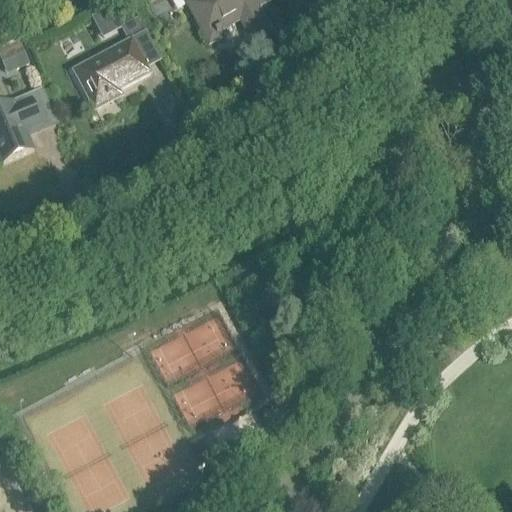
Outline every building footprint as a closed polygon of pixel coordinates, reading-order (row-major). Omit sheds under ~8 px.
[(215,0),(211,3),(209,0),(170,0),(177,13),(187,8),(193,19),(197,17),(206,32),(202,34),(212,52),(223,45),(221,42),(226,39),(224,36),(240,27),(252,47),(271,36),(250,0),(215,0)] [(136,24),(125,3),(109,11),(121,33),(136,24)] [(136,24),(121,33),(128,47),(132,45),(146,38),(138,23),(136,24)] [(0,54),(8,76),(32,67),(23,45),(0,54)] [(115,105),(112,101),(150,80),(132,45),(128,47),(74,76),(95,116),(115,105)] [(33,154),(25,136),(42,129),(31,103),(14,110),(13,106),(0,111),(0,160),(3,167),(33,154)]
